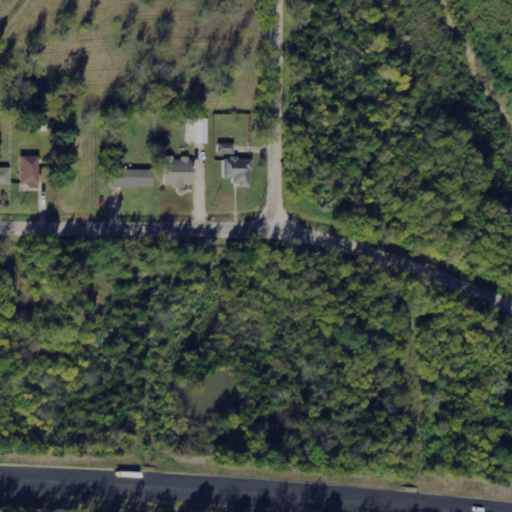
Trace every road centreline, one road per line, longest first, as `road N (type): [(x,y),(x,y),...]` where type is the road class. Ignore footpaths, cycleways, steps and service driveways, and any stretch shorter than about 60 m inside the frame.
road 1 (tertiary): [(511,300),(291,221),(0,219)]
road 2 (secondary): [(416,511),(0,479)]
road 3 (tertiary): [(276,221),(276,0)]
